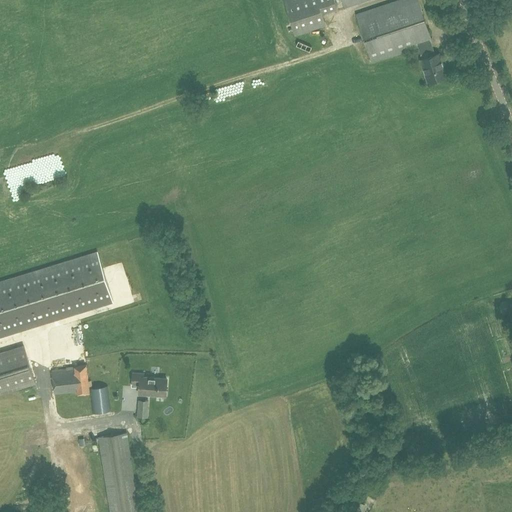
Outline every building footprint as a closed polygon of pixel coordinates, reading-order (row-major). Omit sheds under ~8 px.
[(322,12),(337,7),(334,0),(284,0),(296,34),(326,24),(322,12)] [(418,0),(398,0),(357,14),(372,61),(418,46),(431,42),(432,42),(418,0)] [(431,42),(418,46),(422,59),(421,59),(429,81),(446,75),(439,53),(435,54),(431,42)] [(98,250),(0,280),(0,337),(114,302),(98,250)] [(0,392),(35,382),(24,346),(0,353),(0,392)] [(78,394),(91,392),(87,364),(74,366),(75,368),(52,370),(55,394),(78,392),(78,394)] [(165,395),(166,377),(144,375),(144,373),(132,372),(131,386),(139,387),(139,393),(165,395)] [(110,511),(139,511),(126,432),(99,437),(110,511)] [(100,511),(89,438),(47,445),(57,511),(100,511)] [(361,511),(366,503),(353,497),(344,511),(361,511)]
